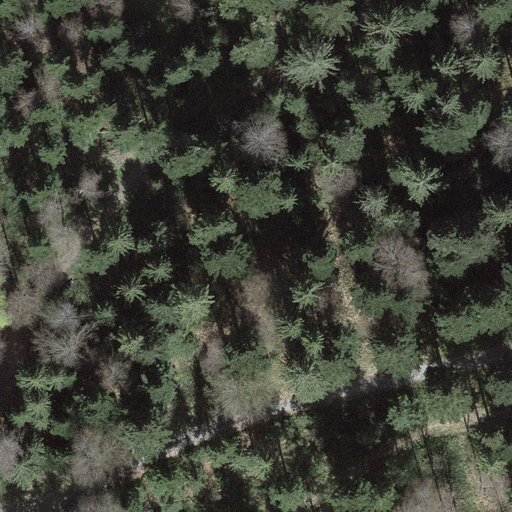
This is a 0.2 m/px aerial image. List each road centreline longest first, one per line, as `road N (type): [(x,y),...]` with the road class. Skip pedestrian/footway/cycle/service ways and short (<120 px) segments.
road 1 (track): [(0,507),(29,508),(181,442),(511,345)]
road 2 (track): [(387,0),(225,103),(156,159),(0,350)]
